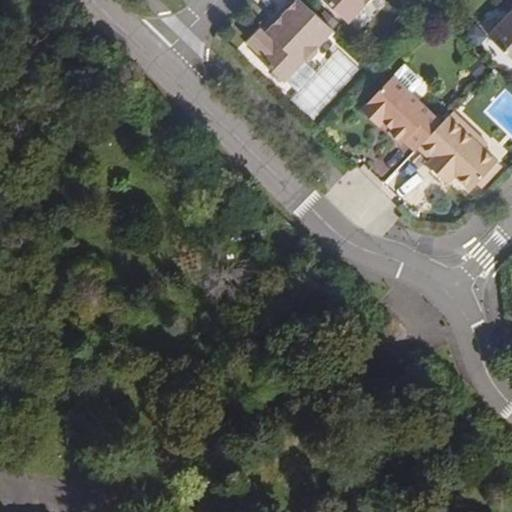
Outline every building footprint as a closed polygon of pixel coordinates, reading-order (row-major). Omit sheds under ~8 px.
[(301,0),(292,0),(271,22),(275,26),(269,32),(266,28),(262,32),(260,30),(249,42),(251,44),(248,47),(284,82),(304,61),(311,61),(317,54),(317,47),(333,30),(301,0)] [(324,0),(349,23),(370,0),(324,0)] [(511,51),(511,6),(488,30),(511,51)] [(271,22),(266,28),(269,32),(275,26),(271,22)] [(394,77),(363,109),(380,126),(382,124),(385,121),(392,128),(389,131),(402,144),(405,141),(416,151),(443,123),(394,77)] [(314,78),(294,99),(313,116),(333,95),(314,78)] [(392,128),(385,121),(382,124),(389,131),(392,128)] [(468,195),(494,167),(445,121),(443,123),(416,151),(416,152),(428,164),(424,168),(444,187),(451,179),(468,195)]
